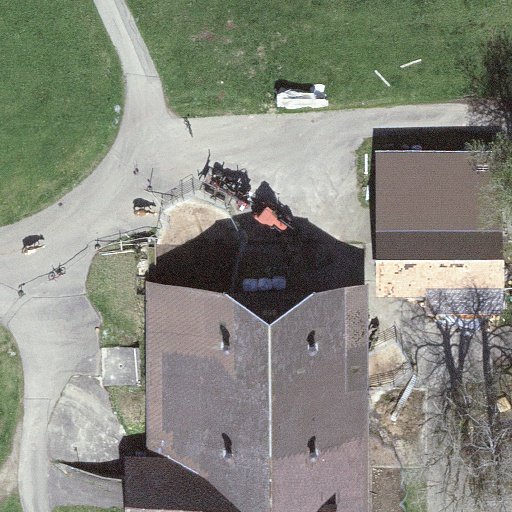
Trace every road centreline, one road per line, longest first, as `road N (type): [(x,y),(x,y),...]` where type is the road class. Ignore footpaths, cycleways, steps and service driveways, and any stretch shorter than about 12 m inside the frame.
road 1 (track): [(108,0),(142,88),(131,148),(74,218),(0,269)]
road 2 (track): [(0,291),(36,347),(30,473)]
